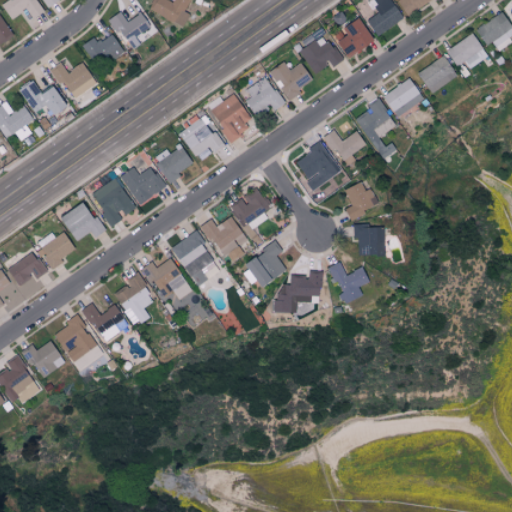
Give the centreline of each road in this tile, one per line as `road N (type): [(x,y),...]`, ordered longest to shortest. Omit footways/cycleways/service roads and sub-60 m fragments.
road 1 (residential): [(0,339),(478,0)]
road 2 (secondary): [(0,215),(299,0)]
road 3 (residential): [(0,74),(95,0)]
